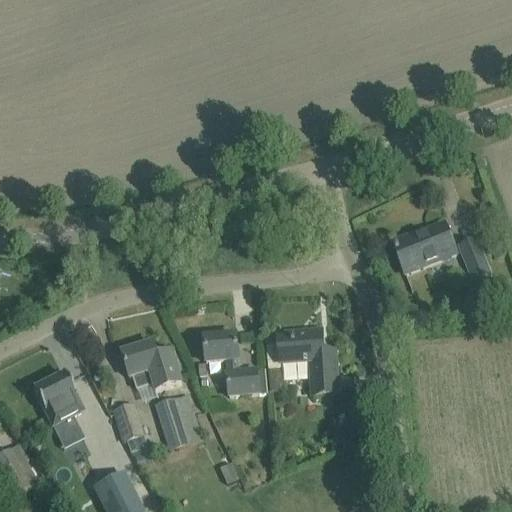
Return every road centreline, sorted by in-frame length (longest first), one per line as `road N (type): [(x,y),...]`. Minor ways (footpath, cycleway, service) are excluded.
road 1 (residential): [(0,350),(53,321),(141,293),(353,277)]
road 2 (tertiary): [(0,240),(162,218),(318,170)]
road 3 (unclassified): [(402,511),(387,352),(353,277)]
road 4 (tertiary): [(318,170),(511,110)]
